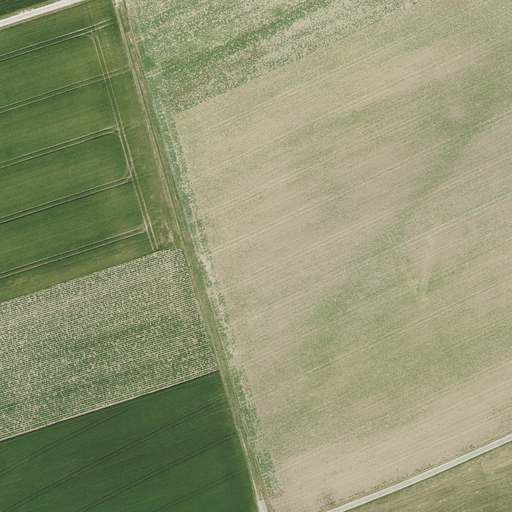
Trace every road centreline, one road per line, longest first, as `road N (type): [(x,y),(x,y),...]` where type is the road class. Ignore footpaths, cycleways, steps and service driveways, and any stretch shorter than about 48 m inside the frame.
road 1 (track): [(117,0),(261,511)]
road 2 (track): [(511,438),(332,511)]
